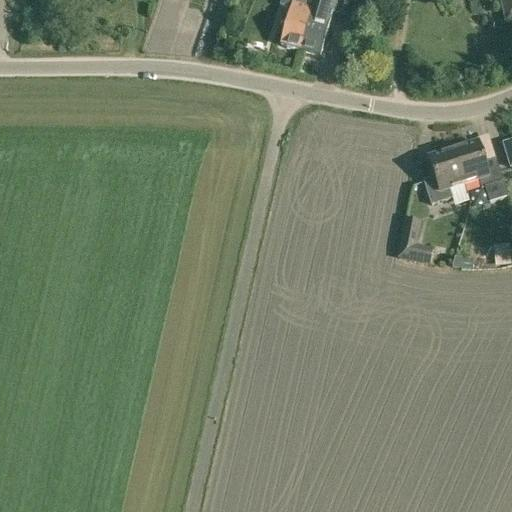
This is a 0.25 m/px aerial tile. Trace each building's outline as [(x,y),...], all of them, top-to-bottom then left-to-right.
[(295,0),(281,46),(301,52),(316,0),(295,0)] [(356,0),(316,0),(301,52),(320,58),(333,16),(350,21),(356,0)] [(511,0),(500,0),(506,24),(511,22),(511,0)] [(454,152),(464,186),(478,182),(481,190),(485,189),(489,205),(507,199),(495,160),(484,163),(478,144),(454,152)] [(423,182),(430,206),(451,200),(449,191),(464,186),(454,152),(429,160),(435,179),(423,182)] [(397,260),(430,267),(433,251),(416,247),(421,224),(405,220),(397,260)] [(452,267),(461,270),(472,270),(472,263),(462,262),(454,260),(452,267)]
